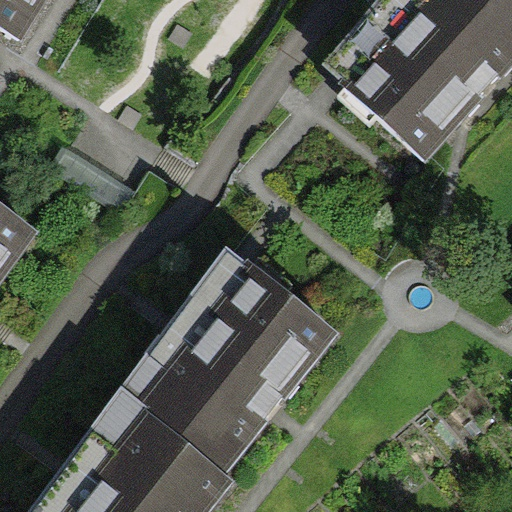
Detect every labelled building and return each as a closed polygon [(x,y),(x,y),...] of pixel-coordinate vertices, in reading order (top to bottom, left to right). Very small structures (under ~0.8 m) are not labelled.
[(0,0),(0,36),(21,0),(0,0)] [(511,0),(365,0),(304,70),(411,164),(511,49),(511,0)] [(0,287),(35,236),(0,212),(0,287)] [(334,340),(214,251),(106,396),(225,485),(334,340)] [(18,511),(204,511),(225,485),(106,396),(18,511)]
